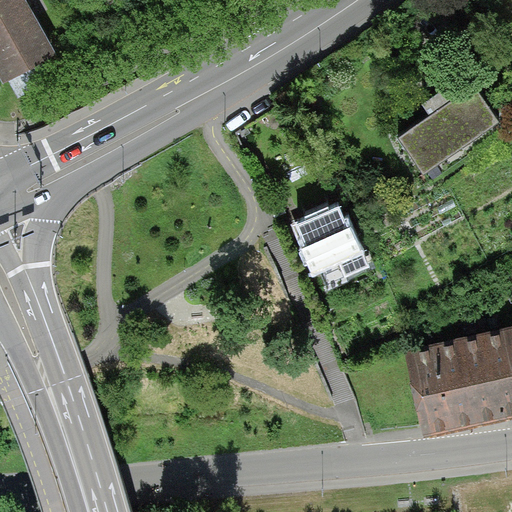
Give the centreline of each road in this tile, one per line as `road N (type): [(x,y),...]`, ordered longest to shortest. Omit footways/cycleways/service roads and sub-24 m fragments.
road 1 (residential): [(511,441),(0,489)]
road 2 (primary): [(56,164),(328,0)]
road 3 (primary): [(16,299),(90,511)]
road 4 (primary): [(8,277),(56,164)]
